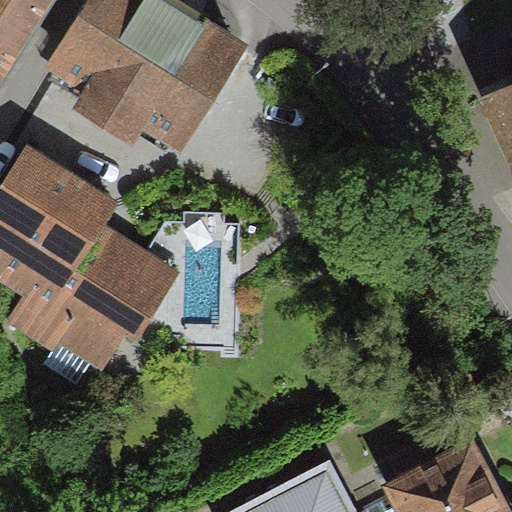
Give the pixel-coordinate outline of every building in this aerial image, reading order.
[(0,0),(0,86),(52,0),(0,0)] [(177,0),(91,0),(47,70),(95,100),(88,110),(135,140),(142,130),(180,154),(247,46),(177,0)] [(511,36),(471,54),(511,145),(511,36)] [(121,198),(32,140),(0,188),(0,278),(32,300),(15,327),(54,352),(60,344),(100,369),(124,331),(137,339),(179,275),(103,226),(121,198)] [(331,444),(209,508),(211,511),(511,511),(511,485),(475,416),(384,464),(396,487),(363,504),(331,444)]
